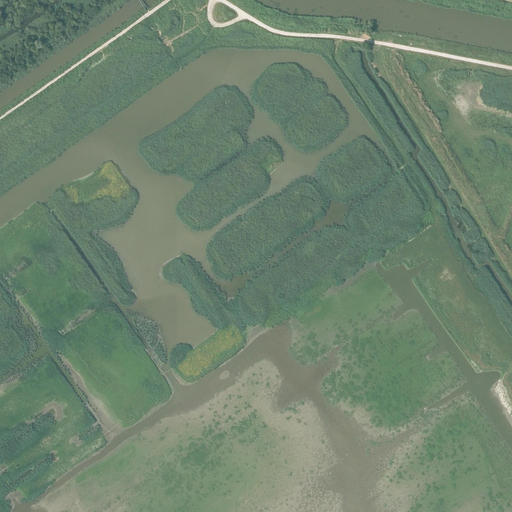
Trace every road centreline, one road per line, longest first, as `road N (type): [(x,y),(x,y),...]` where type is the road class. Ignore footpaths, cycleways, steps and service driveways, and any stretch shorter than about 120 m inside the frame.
road 1 (track): [(511,68),(270,30),(221,0)]
road 2 (track): [(168,0),(0,118)]
